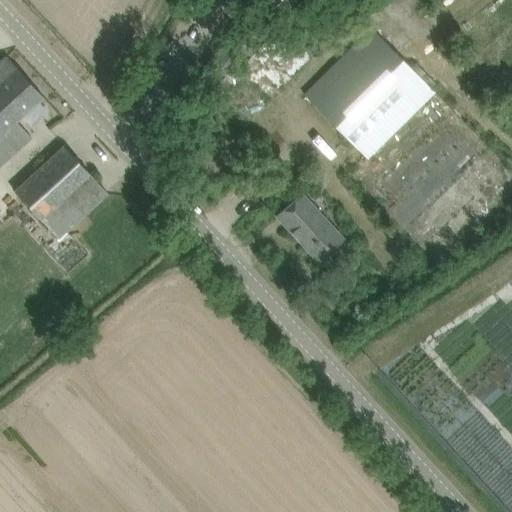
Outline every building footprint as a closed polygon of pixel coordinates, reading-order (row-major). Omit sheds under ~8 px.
[(217,49),(205,65),(219,75),(230,60),(239,66),(249,54),(251,55),(277,15),(254,0),(253,0),(228,40),(224,37),(215,48),(217,49)] [(235,67),(214,89),(242,121),(266,96),(271,101),(315,55),(283,24),(239,70),(235,67)] [(367,158),(434,91),(372,28),(304,95),(367,158)] [(511,46),(505,40),(488,59),(496,67),(511,49),(511,46)] [(6,56),(0,61),(0,158),(28,133),(17,121),(44,97),(6,56)] [(367,158),(347,178),(439,269),(511,196),(511,167),(435,90),(434,91),(367,158)] [(58,239),(93,207),(108,194),(64,146),(50,159),(14,191),(58,239)] [(318,262),(333,248),(344,239),(302,193),(277,216),(318,262)]
